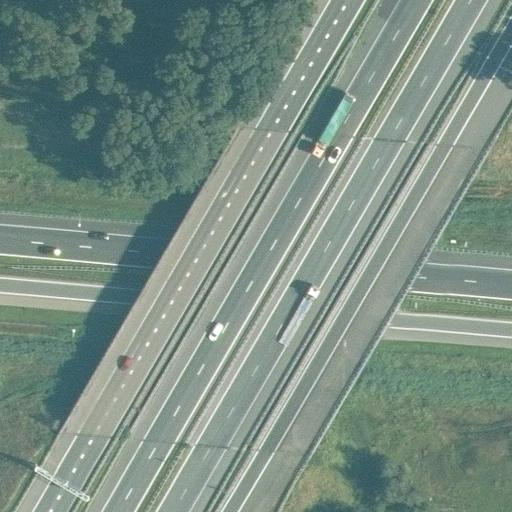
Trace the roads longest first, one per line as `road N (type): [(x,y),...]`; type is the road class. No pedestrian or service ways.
road 1 (motorway): [(410,0),(117,511)]
road 2 (motorway): [(349,0),(57,511)]
road 3 (motorway): [(178,511),(467,0)]
road 4 (motorway): [(226,511),(511,26)]
road 5 (motorway): [(0,285),(511,328)]
road 6 (motorway): [(511,282),(0,240)]
